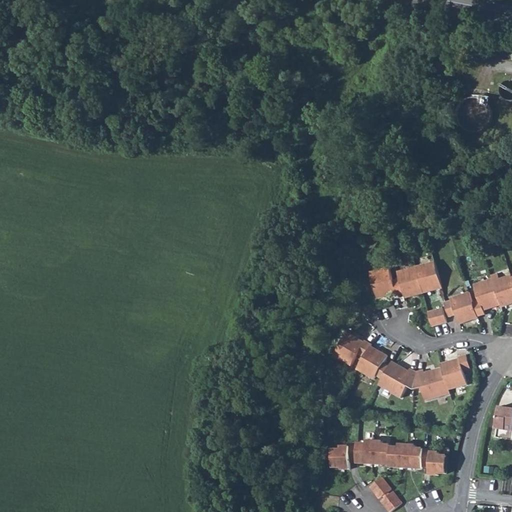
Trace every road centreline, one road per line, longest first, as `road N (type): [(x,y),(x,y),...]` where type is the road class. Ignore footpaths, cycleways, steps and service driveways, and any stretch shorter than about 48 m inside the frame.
road 1 (residential): [(506,356),(481,404),(462,495)]
road 2 (residential): [(506,356),(487,340),(461,335),(415,343),(395,325)]
